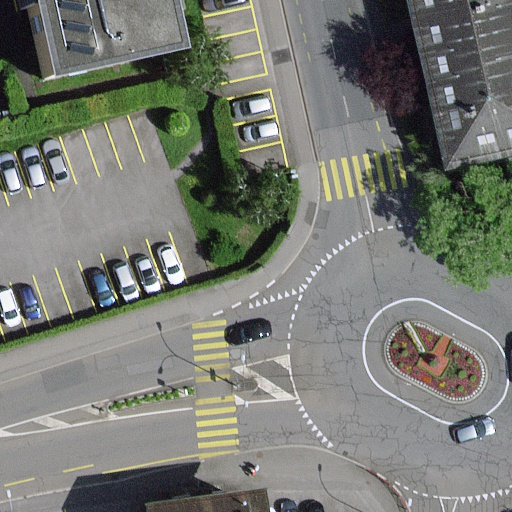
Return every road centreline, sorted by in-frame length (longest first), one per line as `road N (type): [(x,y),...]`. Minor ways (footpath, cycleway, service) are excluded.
road 1 (tertiary): [(0,442),(217,423),(377,425)]
road 2 (tertiary): [(325,319),(0,424)]
road 3 (tertiary): [(314,0),(358,173),(371,263)]
road 4 (tertiary): [(511,301),(427,259),(371,263)]
road 5 (tertiary): [(325,319),(330,387),(342,405),(377,425)]
